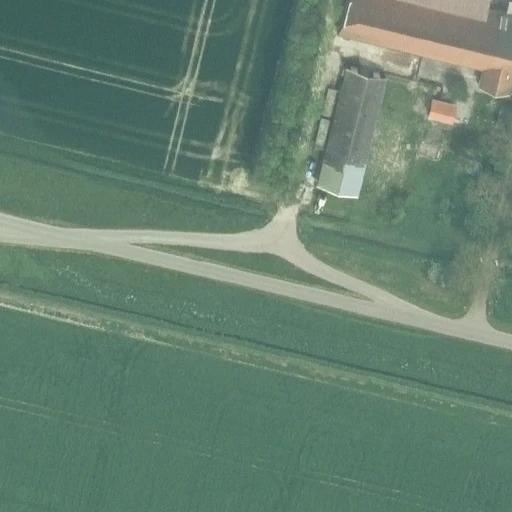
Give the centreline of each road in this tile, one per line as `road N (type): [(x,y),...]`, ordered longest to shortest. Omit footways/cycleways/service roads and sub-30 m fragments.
road 1 (track): [(511,384),(114,288),(72,273),(25,229)]
road 2 (unclassified): [(25,229),(511,344)]
